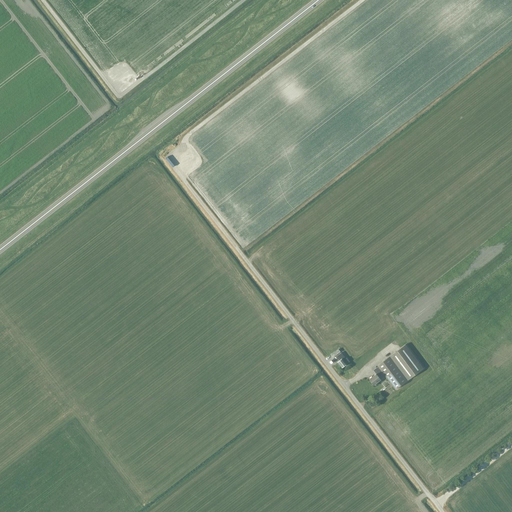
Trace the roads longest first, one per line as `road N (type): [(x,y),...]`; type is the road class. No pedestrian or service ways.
road 1 (unclassified): [(441,511),(182,179),(187,135),(363,0)]
road 2 (trunk): [(0,248),(317,0)]
